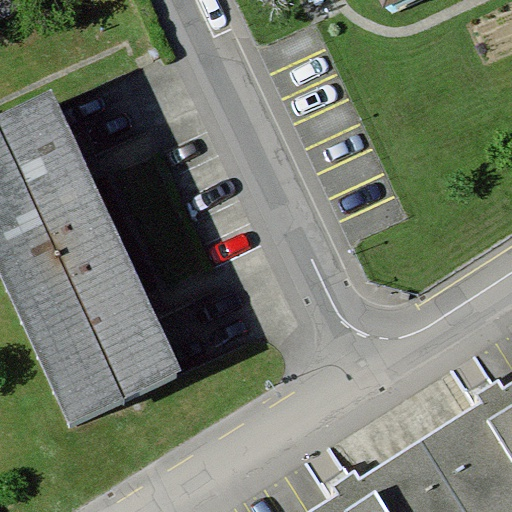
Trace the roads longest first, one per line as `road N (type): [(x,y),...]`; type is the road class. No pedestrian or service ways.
road 1 (residential): [(372,379),(189,0)]
road 2 (residential): [(150,511),(372,379)]
road 3 (residential): [(372,379),(511,288)]
